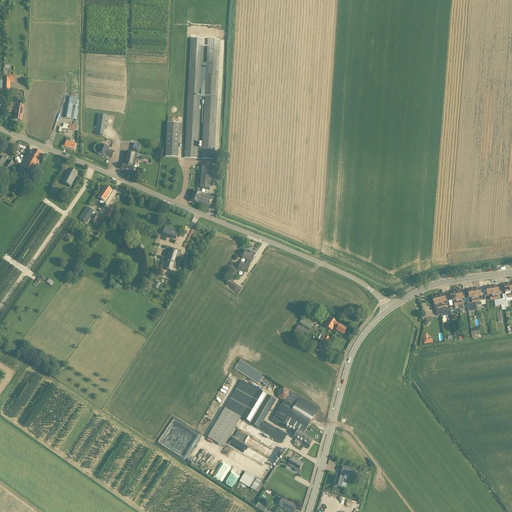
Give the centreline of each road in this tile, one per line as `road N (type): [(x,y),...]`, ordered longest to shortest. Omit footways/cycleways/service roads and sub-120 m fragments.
road 1 (unclassified): [(389,309),(351,277),(0,127)]
road 2 (secondary): [(307,511),(351,358),(389,309)]
road 3 (secondary): [(389,309),(430,285),(511,272)]
